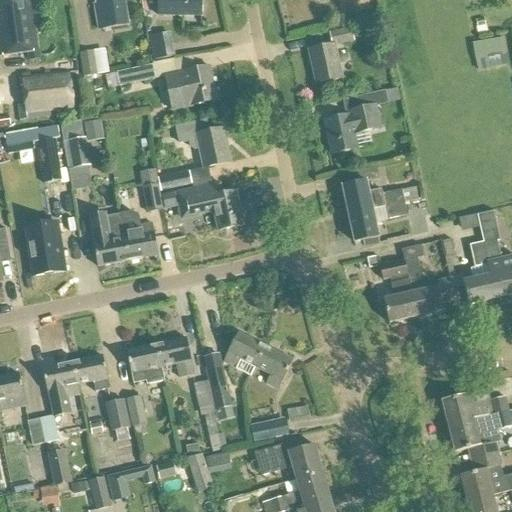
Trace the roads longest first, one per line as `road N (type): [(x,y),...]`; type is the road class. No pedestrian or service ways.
road 1 (residential): [(0,321),(287,264)]
road 2 (residential): [(287,264),(297,231),(255,0)]
road 3 (residential): [(344,382),(511,353)]
road 4 (residential): [(386,511),(344,382)]
road 5 (residential): [(344,382),(312,288),(287,264)]
